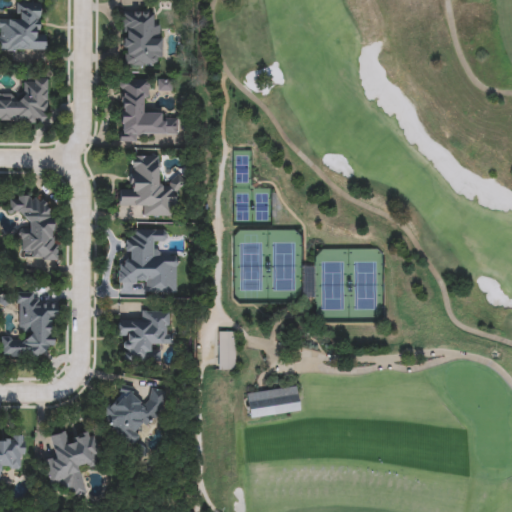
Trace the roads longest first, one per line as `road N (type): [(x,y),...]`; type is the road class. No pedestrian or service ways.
road 1 (residential): [(69,155),(82,201),(78,376),(60,392),(0,392)]
road 2 (residential): [(69,155),(86,135),(84,0)]
